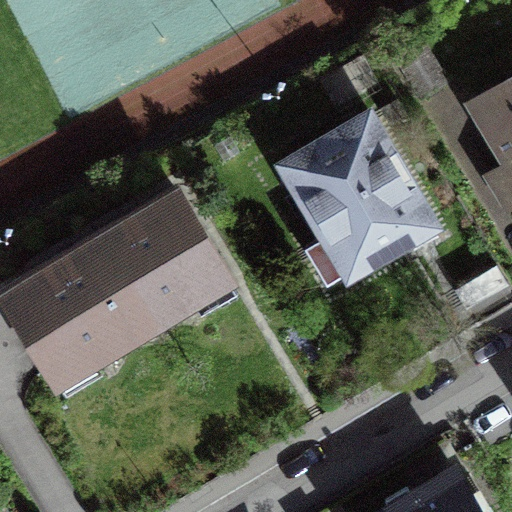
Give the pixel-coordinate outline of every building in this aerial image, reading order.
[(416,24),(386,41),(414,91),(445,74),(416,24)] [(511,71),(451,112),(502,189),(511,182),(511,71)] [(355,115),(258,172),(333,299),(430,242),(355,115)] [(169,195),(0,295),(0,342),(43,414),(232,301),(169,195)] [(465,511),(447,481),(397,511),(465,511)]
